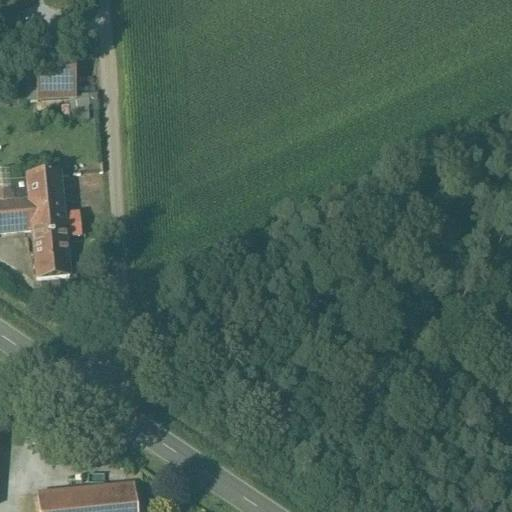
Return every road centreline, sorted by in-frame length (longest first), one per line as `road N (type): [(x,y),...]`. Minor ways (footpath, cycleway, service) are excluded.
road 1 (unclassified): [(101,0),(119,317),(119,376),(103,406)]
road 2 (secondary): [(103,406),(262,511)]
road 3 (secondary): [(0,337),(103,406)]
